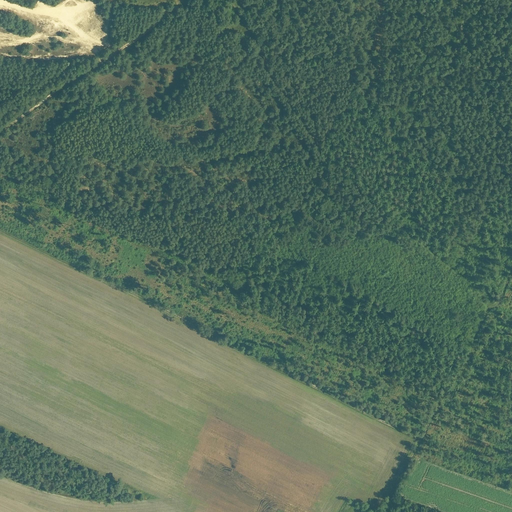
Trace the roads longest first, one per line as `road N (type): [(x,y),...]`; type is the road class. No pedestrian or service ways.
road 1 (track): [(387,511),(419,439),(0,230)]
road 2 (track): [(227,0),(317,144),(478,287)]
road 3 (track): [(182,0),(0,133)]
road 4 (track): [(419,439),(511,259)]
